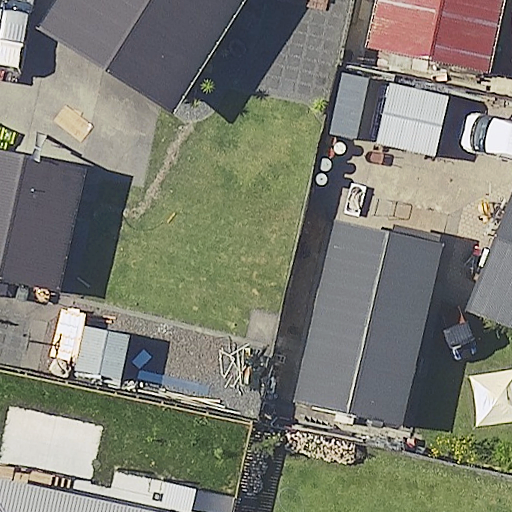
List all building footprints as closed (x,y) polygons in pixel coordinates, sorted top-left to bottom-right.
[(46,0),(27,34),(156,110),(221,0),(46,0)] [(482,0),(356,0),(350,44),(473,64),(482,0)] [(428,88),(361,82),(355,146),(422,152),(428,88)] [(65,173),(0,160),(0,277),(44,286),(65,173)] [(511,169),(499,164),(444,304),(511,335),(511,169)] [(422,239),(315,213),(271,396),(378,421),(422,239)] [(116,319),(25,310),(20,371),(111,379),(116,319)] [(132,318),(115,388),(237,417),(254,347),(132,318)] [(216,511),(222,482),(170,474),(164,511),(216,511)]
